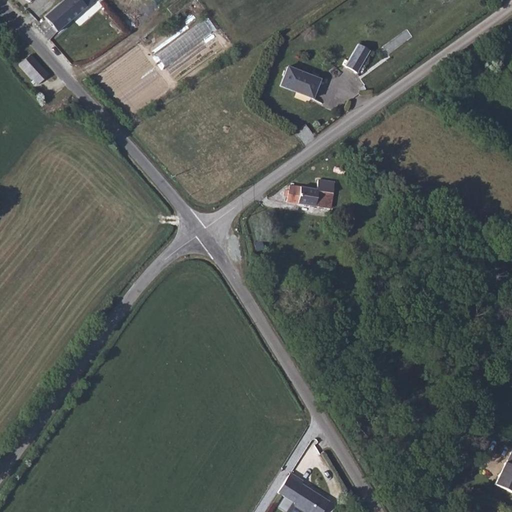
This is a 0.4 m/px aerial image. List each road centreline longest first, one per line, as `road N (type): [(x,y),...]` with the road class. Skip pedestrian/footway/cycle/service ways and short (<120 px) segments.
road 1 (unclassified): [(511,5),(199,231)]
road 2 (unclassified): [(199,231),(379,511)]
road 3 (unclassified): [(199,231),(154,268),(0,476)]
road 4 (unclassified): [(0,3),(199,231)]
road 5 (unclassified): [(511,297),(428,511)]
